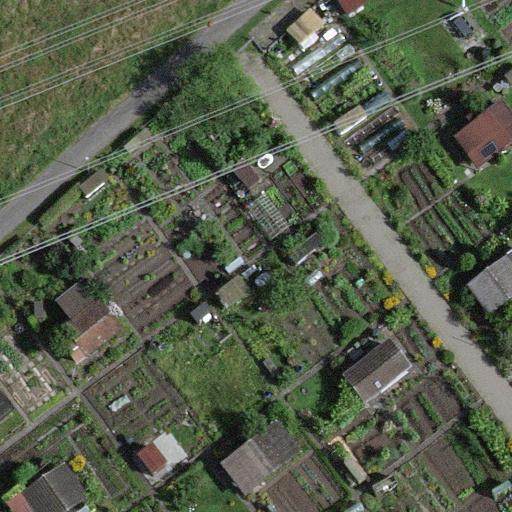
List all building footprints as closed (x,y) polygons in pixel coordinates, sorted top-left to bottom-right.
[(511,118),(508,112),(461,139),(478,169),(511,150),(511,118)] [(511,261),(470,291),(491,321),(511,306),(511,261)] [(61,303),(92,353),(118,337),(87,287),(61,303)] [(365,410),(418,376),(398,346),(345,380),(365,410)] [(249,503),(306,461),(281,427),(224,469),(249,503)] [(65,467),(10,507),(14,511),(84,511),(94,506),(65,467)] [(267,511),(325,511),(327,511),(312,473),(260,493),(267,511)]
